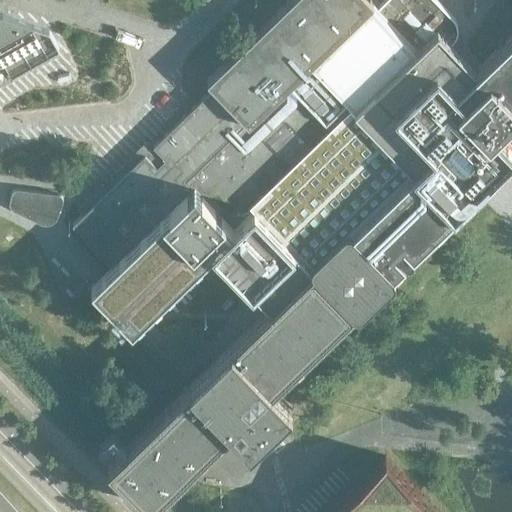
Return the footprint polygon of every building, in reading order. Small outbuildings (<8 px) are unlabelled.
[(111,264),(152,306),(213,247),(255,206),(355,109),(418,48),(417,47),(406,37),(440,4),(436,0),(383,0),(377,7),(372,1),(373,1),(372,0),(287,0),(207,78),(214,85),(195,103),(153,144),(158,150),(154,154),(150,158),(144,153),(141,156),(82,212),(72,223),(111,264)] [(406,37),(417,47),(435,29),(437,28),(438,29),(455,46),(468,33),(440,4),(406,37)] [(45,57),(56,51),(57,50),(58,49),(58,48),(58,47),(58,46),(50,32),(49,31),(48,30),(35,25),(13,18),(2,14),(1,14),(0,14),(0,64),(3,62),(11,76),(29,66),(45,57)] [(433,57),(429,60),(456,88),(476,68),(455,46),(438,29),(437,28),(435,29),(434,31),(446,44),(436,54),(433,57)] [(355,109),(374,129),(412,170),(372,208),(313,265),(303,274),(344,316),(437,226),(474,190),(479,192),(482,192),(496,178),(496,174),(495,171),(501,165),(511,153),(511,139),(507,134),(503,137),(497,130),(511,115),(511,33),(504,41),(501,39),(498,41),(496,44),(497,47),(482,63),(476,68),(456,88),(429,60),(418,48),(355,109)] [(374,129),(355,109),(255,206),(294,246),(313,265),(372,208),(412,170),(374,129)] [(144,153),(150,158),(154,154),(158,150),(153,144),(147,138),(76,206),(82,212),(141,156),(144,153)] [(36,220),(43,223),(47,223),(48,223),(51,222),(54,220),(56,218),(58,213),(59,210),(60,208),(63,199),(62,197),(61,195),(60,194),(58,193),(18,188),(16,188),(15,188),(13,189),(12,190),(12,192),(9,200),(9,202),(9,203),(10,205),(11,207),(12,208),(13,209),(26,215),(31,217),(36,220)] [(294,246),(255,206),(213,247),(252,287),(253,286),(262,296),(271,305),(291,286),(282,277),(273,267),(294,246)] [(294,246),(273,267),(282,277),(291,286),(303,274),(313,265),(294,246)] [(133,324),(152,306),(111,264),(92,282),(91,283),(91,284),(117,311),(127,321),(131,326),(133,324)] [(344,316),(303,274),(271,305),(139,433),(131,441),(126,446),(113,458),(109,463),(107,464),(135,493),(148,506),(155,500),(159,495),(171,484),(182,474),(187,468),(189,466),(230,427),(230,428),(234,424),(240,430),(251,441),(247,445),(249,448),(274,423),(292,407),(272,386),(344,316)] [(109,345),(154,392),(168,377),(123,331),(109,345)] [(247,445),(251,441),(240,430),(234,424),(230,428),(247,445)] [(440,511),(386,455),(358,482),(327,511),(440,511)]
